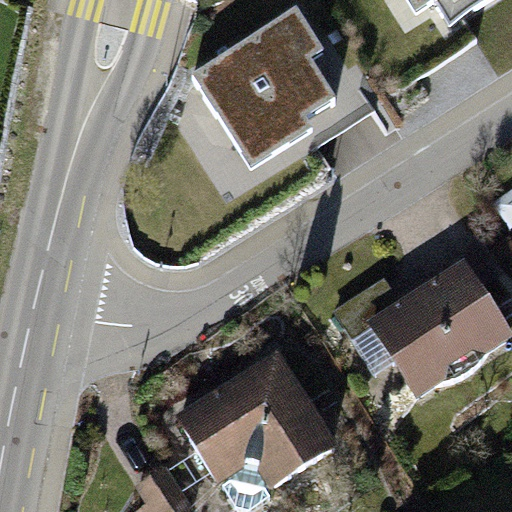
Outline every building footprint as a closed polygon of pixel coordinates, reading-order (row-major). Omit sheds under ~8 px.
[(406,0),(420,20),(438,9),(453,33),(504,0),(406,0)] [(196,82),(255,175),(315,137),(307,126),(338,107),(314,68),(326,58),(300,17),(196,82)] [(387,285),(338,317),(356,344),(375,332),(421,402),(439,389),(457,387),(474,378),(486,368),(494,354),(511,341),(466,274),(439,293),(436,290),(404,310),(387,285)] [(225,400),(183,427),(221,485),(229,480),(234,487),(226,492),(237,510),(246,511),(257,511),(275,502),(268,493),(335,452),(289,380),(275,388),(267,374),(235,395),(238,400),(229,406),(225,400)] [(192,511),(169,475),(142,491),(153,508),(147,511),(192,511)]
